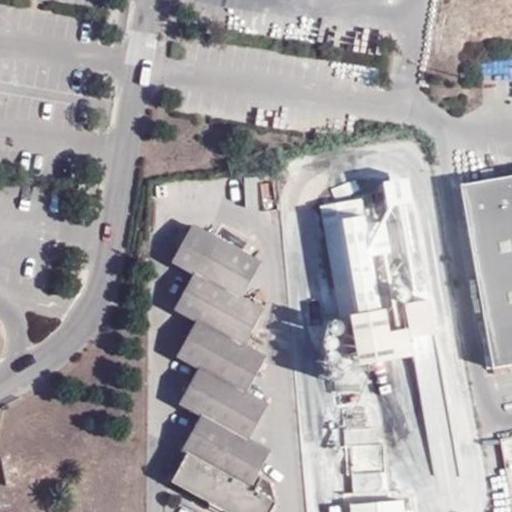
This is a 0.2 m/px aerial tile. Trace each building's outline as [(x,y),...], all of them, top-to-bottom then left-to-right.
[(511,176),(461,186),(493,369),(511,365),(511,176)] [(375,182),(380,208),(405,203),(400,177),(375,182)] [(351,366),(405,356),(400,328),(382,331),(377,309),(373,310),(363,255),(383,252),(377,220),(358,224),(353,198),(311,206),(332,318),(342,316),(351,366)] [(269,450),(248,439),(267,404),(244,392),(264,356),(244,345),(264,309),(242,296),(261,263),(194,226),(174,263),(194,274),(174,311),(195,322),(177,359),(198,370),(178,405),(200,417),(182,451),(188,454),(172,481),(224,511),(271,511),(275,506),(270,481),(257,475),(269,450)] [(402,337),(428,333),(422,299),(396,303),(402,337)] [(420,346),(428,424),(451,422),(442,343),(420,346)] [(358,474),(358,488),(378,487),(377,473),(358,474)] [(351,511),(403,511),(403,499),(350,503),(351,511)]
